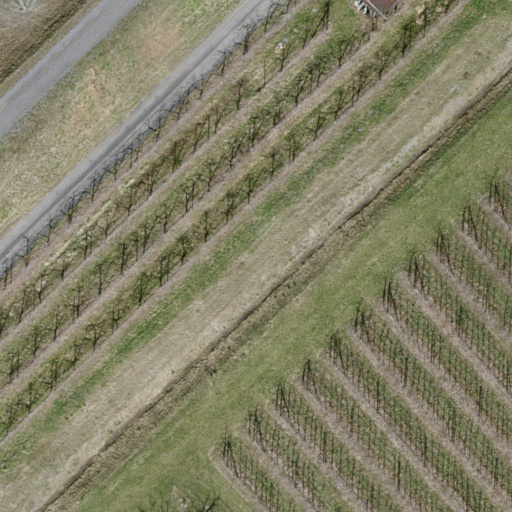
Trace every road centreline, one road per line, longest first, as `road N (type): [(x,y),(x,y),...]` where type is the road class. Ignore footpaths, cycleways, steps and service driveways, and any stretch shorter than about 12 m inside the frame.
road 1 (track): [(260,0),(0,251)]
road 2 (track): [(116,0),(0,112)]
